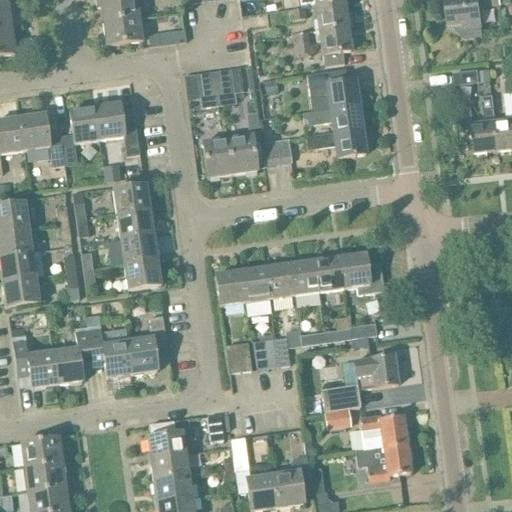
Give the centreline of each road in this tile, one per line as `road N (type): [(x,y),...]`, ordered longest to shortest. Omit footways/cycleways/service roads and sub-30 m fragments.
road 1 (residential): [(0,434),(189,410),(205,399),(210,381),(189,222)]
road 2 (residential): [(456,511),(417,232)]
road 3 (residential): [(189,222),(172,93),(161,76),(148,67),(70,75)]
road 4 (residential): [(189,222),(410,192)]
road 5 (residential): [(410,192),(385,0)]
